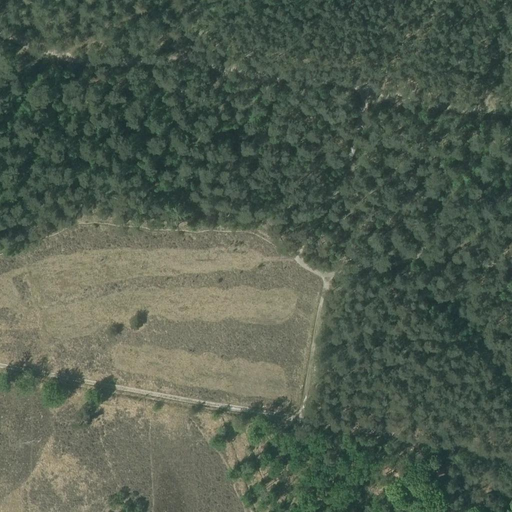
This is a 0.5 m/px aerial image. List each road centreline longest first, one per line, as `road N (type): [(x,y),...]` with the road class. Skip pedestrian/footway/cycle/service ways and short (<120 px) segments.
road 1 (track): [(511,268),(329,274),(300,258),(355,90),(0,25)]
road 2 (track): [(511,452),(0,366)]
road 3 (track): [(364,91),(511,116)]
road 4 (track): [(329,274),(300,419)]
